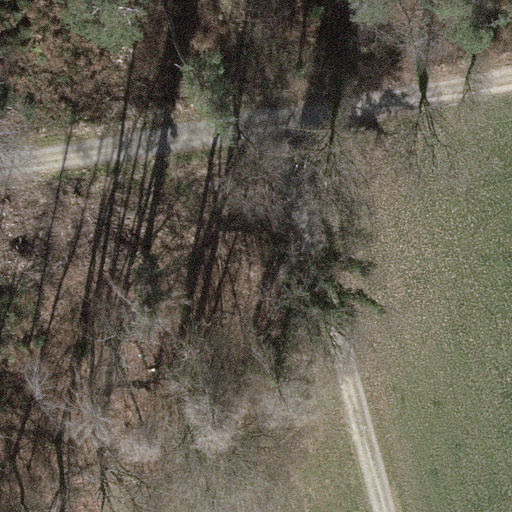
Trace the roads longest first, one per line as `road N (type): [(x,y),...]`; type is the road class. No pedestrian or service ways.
road 1 (track): [(230,0),(284,128),(381,511)]
road 2 (track): [(0,167),(284,128),(511,82)]
